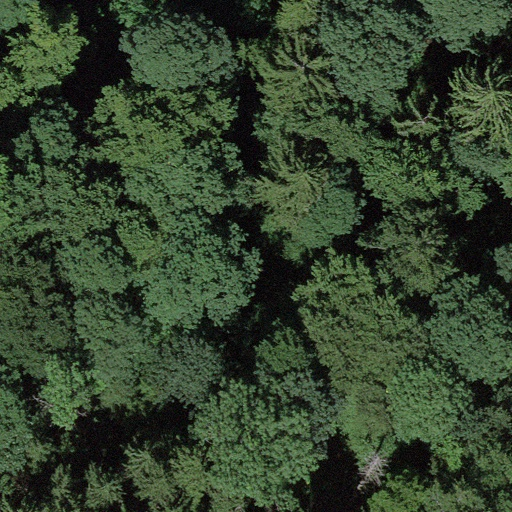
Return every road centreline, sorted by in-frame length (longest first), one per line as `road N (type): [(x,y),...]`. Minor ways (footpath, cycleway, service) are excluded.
road 1 (track): [(511,62),(422,74),(290,6),(236,0)]
road 2 (track): [(511,379),(378,511)]
